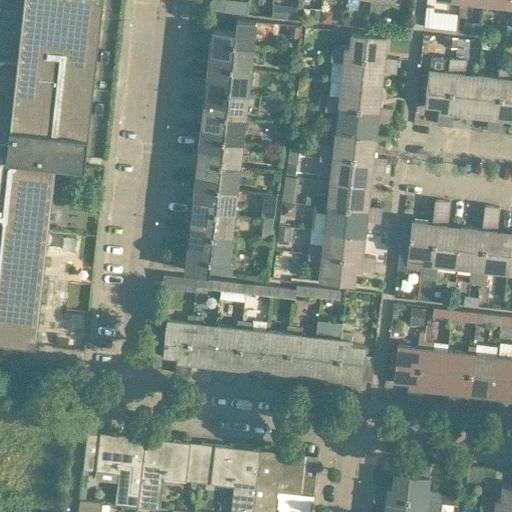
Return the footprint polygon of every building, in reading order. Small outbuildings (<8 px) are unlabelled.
[(0,340),(36,344),(37,334),(38,334),(38,333),(37,332),(38,325),(39,325),(39,323),(38,323),(39,315),(40,315),(40,314),(39,313),(40,306),(41,306),(41,304),(40,304),(43,277),(44,277),(44,275),(43,275),(44,268),(45,268),(45,266),(45,258),(46,258),(47,256),(46,256),(47,249),(48,247),(47,247),(51,210),(52,210),(52,209),(51,209),(52,201),(53,201),(53,199),(52,199),(53,191),(54,191),(54,190),(53,190),(54,182),(55,182),(55,180),(54,180),(56,163),(85,166),(92,99),(93,99),(93,98),(92,97),(93,90),(94,90),(94,88),(93,88),(94,80),(95,80),(95,79),(94,78),(95,71),(96,71),(96,69),(95,69),(98,42),(99,42),(100,40),(99,40),(99,32),(100,32),(101,31),(100,31),(101,23),(102,21),(101,21),(102,13),(103,12),(102,11),(103,0),(23,0),(21,22),(20,22),(20,24),(21,24),(20,31),(19,31),(19,33),(20,33),(19,41),(18,41),(18,43),(19,43),(17,59),(7,58),(8,51),(0,50),(0,340)] [(240,0),(239,13),(247,14),(248,1),(240,0)] [(285,5),(284,18),(295,19),(297,6),(285,5)] [(310,7),(308,18),(320,20),(321,8),(310,7)] [(455,30),(457,14),(434,12),(434,8),(426,7),(423,27),(455,30)] [(322,11),(321,21),(331,22),(332,12),(322,11)] [(212,28),(209,52),(232,55),(233,43),(252,45),(255,20),(237,18),(235,30),(212,28)] [(464,20),(463,31),(480,33),(481,22),(464,20)] [(496,23),(494,34),(505,35),(506,24),(496,23)] [(332,44),(331,51),(344,53),(344,56),(384,60),(383,63),(396,65),(397,57),(384,56),(387,35),(351,31),(350,46),(332,44)] [(444,35),(443,45),(456,47),(457,41),(457,37),(444,35)] [(209,52),(206,76),(229,79),(231,67),(250,69),(252,45),(233,43),(232,55),(209,52)] [(343,61),(341,80),(376,84),(377,70),(395,72),(396,65),(383,63),(384,60),(344,56),(344,53),(331,51),(330,59),(343,61)] [(419,72),(415,102),(424,103),(439,104),(437,122),(444,123),(446,110),(449,110),(453,70),(457,71),(458,58),(450,57),(431,55),(429,68),(428,68),(427,73),(419,72)] [(474,113),(474,108),(478,73),(463,72),(465,59),(458,58),(457,71),(453,70),(449,110),(446,110),(444,123),(451,124),(453,111),(474,113)] [(487,128),(494,128),(495,116),(498,116),(503,76),(506,76),(508,63),(499,62),(498,76),(478,73),(474,108),(489,110),(487,128)] [(511,117),(511,63),(508,63),(506,76),(503,76),(498,116),(495,116),(494,128),(501,129),(502,116),(511,117)] [(206,76),(204,100),(226,103),(228,91),(247,93),(250,69),(231,67),(229,79),(206,76)] [(326,94),(325,101),(339,103),(338,106),(378,110),(378,113),(390,115),(391,107),(378,106),(381,84),(376,84),(341,80),(339,95),(326,94)] [(204,100),(201,124),(224,127),(225,115),(244,117),(247,93),(228,91),(226,103),(204,100)] [(338,111),(336,131),(370,134),(372,120),(389,122),(390,115),(378,113),(378,110),(338,106),(339,103),(325,101),(325,104),(324,109),(338,111)] [(201,124),(198,148),(221,151),(222,139),(241,141),(244,117),(225,115),(224,127),(201,124)] [(321,143),(320,151),(333,152),(333,155),(373,160),(372,163),(385,164),(386,157),(373,155),(375,135),(370,134),(336,131),(334,145),(321,143)] [(198,148),(195,172),(218,175),(220,163),(239,165),(241,141),(222,139),(221,151),(198,148)] [(332,160),(330,180),(365,184),(366,170),(384,172),(385,164),(372,163),(373,160),(333,155),(333,152),(320,151),(319,159),(332,160)] [(287,161),(286,173),(296,174),(297,162),(287,161)] [(195,172),(193,196),(216,199),(217,187),(236,189),(239,165),(220,163),(218,175),(195,172)] [(306,195),(305,202),(314,203),(314,201),(328,202),(327,205),(367,209),(367,213),(379,214),(380,207),(367,205),(370,184),(365,184),(330,180),(328,195),(315,193),(315,196),(306,195)] [(193,196),(190,220),(213,223),(214,211),(233,213),(236,189),(217,187),(216,199),(193,196)] [(434,199),(432,223),(436,223),(432,262),(428,262),(428,269),(435,269),(436,263),(456,265),(460,231),(446,229),(449,200),(434,199)] [(283,201),(282,214),(289,215),(295,210),(296,202),(283,201)] [(313,209),(311,228),(324,230),(359,234),(361,219),(378,221),(379,214),(367,213),(367,209),(327,205),(328,202),(314,201),(314,203),(313,209)] [(484,204),(481,228),(486,228),(481,268),(478,268),(478,274),(485,275),(486,268),(506,270),(510,236),(496,235),(499,206),(484,204)] [(190,220),(187,244),(210,247),(211,235),(230,237),(233,213),(214,211),(213,223),(190,220)] [(407,255),(405,266),(420,268),(419,276),(417,298),(427,299),(430,278),(434,278),(435,269),(428,269),(428,262),(432,262),(436,223),(432,223),(410,220),(407,255)] [(279,225),(277,238),(279,239),(278,243),(288,244),(288,240),(290,240),(291,227),(279,225)] [(460,226),(460,231),(456,265),(470,267),(469,282),(484,284),(485,275),(478,274),(478,268),(481,268),(486,228),(481,228),(460,226)] [(262,228),(261,241),(271,242),(272,230),(271,229),(262,228)] [(309,243),(309,251),(322,252),(322,255),(361,259),(361,263),(373,264),(374,257),(362,255),(364,234),(359,234),(324,230),(323,245),(309,243)] [(210,247),(187,244),(184,269),(229,274),(231,263),(228,262),(230,237),(211,235),(210,247)] [(322,252),(309,251),(308,258),(321,260),(319,280),(353,284),(355,269),(373,271),(373,264),(361,263),(361,259),(322,255),(322,252)] [(161,281),(161,286),(194,290),(196,290),(196,287),(197,276),(196,276),(162,273),(161,281)] [(203,277),(202,287),(221,289),(222,279),(203,277)] [(222,279),(221,289),(240,291),(241,281),(238,281),(222,279)] [(252,283),(250,293),(270,295),(272,285),(271,285),(252,283)] [(302,284),(301,294),(320,296),(321,286),(302,284)] [(272,285),(270,295),(290,297),(291,287),(272,285)] [(321,286),(320,296),(339,298),(340,288),(321,286)] [(465,296),(464,303),(478,305),(478,297),(465,296)] [(432,315),(432,317),(451,319),(451,317),(452,307),(433,305),(432,315)] [(412,307),(410,323),(423,325),(425,308),(412,307)] [(451,317),(451,319),(470,321),(471,310),(452,307),(451,317)] [(483,311),(481,322),(501,325),(501,323),(502,313),(483,311)] [(501,323),(501,325),(511,325),(511,314),(502,313),(501,323)] [(155,332),(153,348),(163,349),(162,353),(177,355),(175,372),(190,374),(191,361),(187,361),(191,321),(194,321),(195,315),(187,314),(186,320),(166,318),(164,333),(155,332)] [(212,364),(213,359),(217,324),(202,322),(202,316),(195,315),(194,321),(191,321),(187,361),(191,361),(212,364)] [(226,365),(237,367),(241,326),(243,327),(244,321),(237,320),(237,326),(217,324),(213,359),(227,360),(226,365)] [(262,369),(262,364),(266,329),(251,328),(252,322),(244,321),(243,327),(241,326),(237,367),(262,369)] [(276,371),(286,372),(291,332),(293,332),(294,326),(287,325),(286,332),(266,329),(262,364),(276,366),(276,371)] [(312,375),(312,370),(316,335),(301,333),(302,327),(294,326),(293,332),(291,332),(286,372),(312,375)] [(326,371),(326,376),(336,378),(341,337),(343,338),(344,332),(336,331),(336,337),(316,335),(312,370),(326,371)] [(395,359),(392,379),(408,381),(406,398),(421,400),(422,387),(417,386),(422,348),(425,348),(426,341),(424,341),(425,332),(419,331),(418,340),(417,347),(396,345),(395,351),(395,359)] [(336,378),(326,376),(324,389),(339,390),(340,378),(371,381),(374,356),(364,355),(365,346),(350,344),(352,333),(344,332),(343,338),(341,337),(336,378)] [(422,348),(417,386),(422,387),(443,389),(444,384),(447,351),(448,343),(433,341),(426,340),(425,348),(422,348)] [(497,356),(493,390),(507,392),(507,396),(511,396),(511,342),(498,341),(498,345),(496,356),(497,356)] [(471,354),(467,392),(493,395),(493,390),(497,356),(496,356),(498,345),(477,343),(476,347),(475,346),(474,354),(471,354)] [(457,391),(467,392),(471,354),(474,354),(475,346),(467,345),(466,353),(447,351),(444,384),(457,386),(457,391)] [(0,348),(0,439),(26,442),(35,352),(0,348)] [(115,503),(137,506),(144,437),(116,434),(117,432),(115,431),(115,434),(87,430),(82,469),(118,473),(115,503)] [(144,437),(137,506),(160,508),(163,478),(191,481),(190,483),(191,487),(197,487),(197,482),(202,443),(173,440),(174,438),(173,438),(172,440),(144,437)] [(229,511),(252,511),(259,449),(231,447),(231,444),(230,444),(230,446),(202,443),(197,482),(233,486),(229,511)] [(259,449),(252,511),(274,511),(277,496),(312,500),(317,456),(289,453),(289,451),(288,450),(287,453),(259,449)] [(374,485),(373,492),(386,493),(386,497),(425,501),(425,503),(438,505),(440,490),(427,488),(429,465),(409,463),(399,472),(393,472),(392,486),(374,485)] [(469,468),(468,483),(471,483),(479,481),(484,475),(486,469),(473,465),(469,468)] [(478,511),(484,511),(487,511),(488,505),(495,505),(494,508),(511,510),(511,484),(502,483),(500,498),(480,496),(478,511)] [(384,511),(424,511),(432,511),(437,511),(438,505),(425,503),(425,501),(386,497),(386,493),(373,492),(372,499),(386,500),(384,511)] [(99,511),(101,501),(79,498),(77,511),(99,511)]
